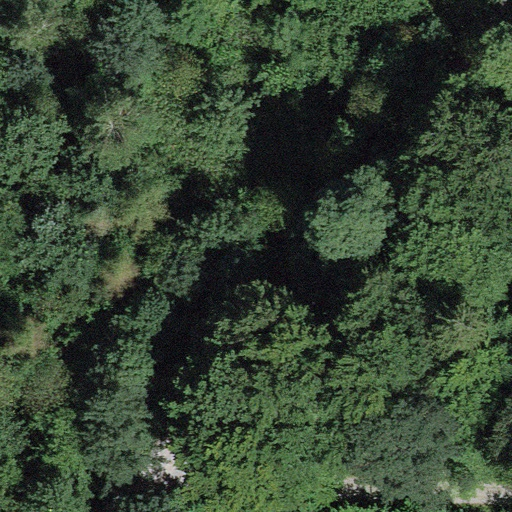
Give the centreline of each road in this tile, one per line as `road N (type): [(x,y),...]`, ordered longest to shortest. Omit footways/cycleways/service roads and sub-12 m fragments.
road 1 (track): [(511,1),(207,416),(119,511)]
road 2 (track): [(207,416),(511,445)]
